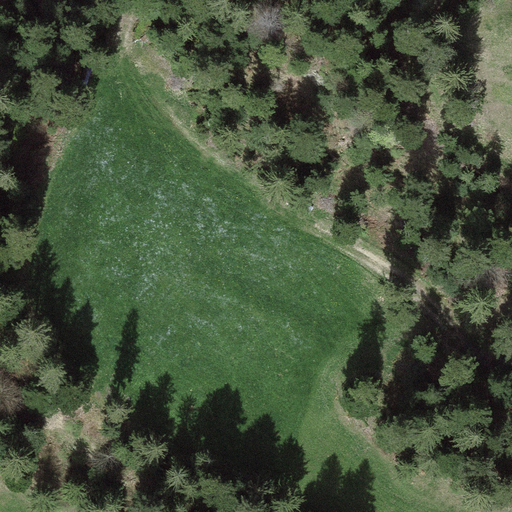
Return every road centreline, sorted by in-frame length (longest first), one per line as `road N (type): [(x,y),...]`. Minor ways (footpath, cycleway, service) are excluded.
road 1 (track): [(422,310),(138,53),(139,0)]
road 2 (track): [(511,173),(449,119),(429,82),(432,24),(452,0)]
